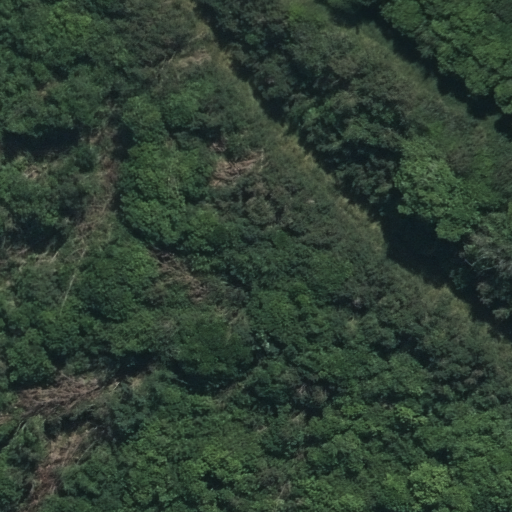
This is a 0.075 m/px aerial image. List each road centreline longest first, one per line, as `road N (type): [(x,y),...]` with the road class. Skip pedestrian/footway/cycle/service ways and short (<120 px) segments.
road 1 (track): [(511,340),(433,282),(297,160),(184,0)]
road 2 (track): [(381,0),(449,61),(511,97)]
